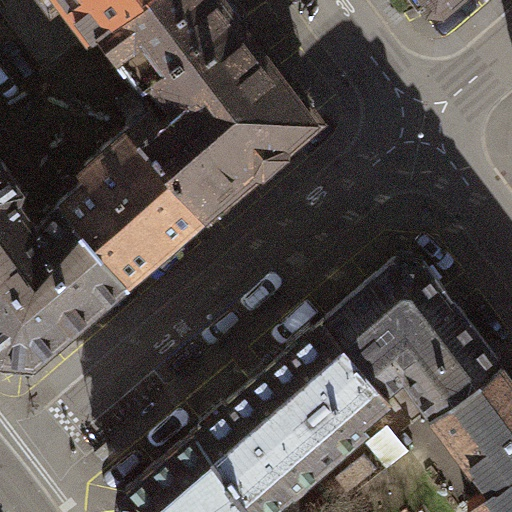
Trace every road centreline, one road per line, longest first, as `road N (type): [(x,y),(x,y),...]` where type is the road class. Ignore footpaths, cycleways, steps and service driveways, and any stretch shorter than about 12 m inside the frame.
road 1 (residential): [(0,477),(422,126)]
road 2 (residential): [(325,0),(422,126)]
road 3 (residential): [(422,126),(511,243)]
